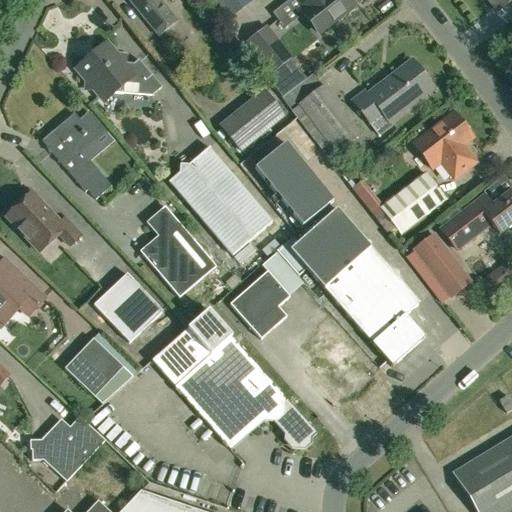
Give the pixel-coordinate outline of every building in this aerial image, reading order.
[(176,21),(164,6),(158,0),(130,0),(129,1),(158,36),(176,21)] [(228,17),(229,18),(252,0),(251,0),(214,0),(228,17)] [(297,0),(306,11),(303,13),(303,14),(319,34),(320,33),(319,33),(352,8),(353,8),(354,7),(348,0),(297,0)] [(489,0),(499,10),(510,0),(489,0)] [(248,43),(271,73),(289,59),(266,30),(248,43)] [(86,61),(75,70),(85,82),(85,90),(93,91),(103,103),(114,93),(122,94),(123,86),(124,85),(138,86),(137,95),(151,96),(161,88),(138,61),(133,65),(124,64),(106,43),(95,53),(87,52),(86,61)] [(391,127),(388,123),(433,89),(411,61),(367,95),(370,99),(357,109),(378,137),(391,127)] [(336,153),(361,133),(324,86),(299,106),(336,153)] [(263,92),(220,127),(240,152),(283,117),(263,92)] [(95,201),(111,187),(80,151),(104,131),(88,113),(79,120),(74,114),(41,142),(85,193),(87,191),(95,201)] [(431,169),(439,164),(440,162),(453,180),(474,164),(461,147),(471,139),(453,115),(420,140),(413,146),(431,169)] [(254,169),(301,228),(333,202),(286,144),(254,169)] [(232,257),(251,241),(272,223),(208,149),(168,183),(232,257)] [(446,201),(425,174),(379,209),(400,236),(446,201)] [(456,251),(469,241),(491,224),(499,235),(511,224),(511,192),(492,207),(484,197),(440,231),(456,251)] [(69,247),(75,241),(81,235),(64,218),(59,223),(31,194),(6,217),(39,253),(58,235),(69,247)] [(336,210),(289,251),(392,368),(425,339),(405,317),(419,304),(336,210)] [(156,241),(140,254),(178,299),(215,268),(192,241),(177,223),(167,212),(150,227),(159,238),(156,241)] [(471,284),(438,241),(433,235),(412,252),(450,301),(471,284)] [(289,299),(288,297),(301,285),(275,255),(261,267),(267,273),(229,306),(260,341),(286,318),(277,309),(289,299)] [(511,268),(508,262),(482,281),(487,287),(493,296),(511,281),(511,268)] [(0,274),(0,311),(8,320),(19,309),(27,317),(45,299),(24,279),(15,289),(0,274)] [(126,275),(93,307),(128,344),(162,313),(126,275)] [(316,435),(230,337),(208,312),(151,362),(173,388),(227,449),(262,418),(274,419),(288,434),(287,440),(293,446),(303,447),(316,435)] [(92,340),(64,370),(94,399),(123,369),(92,340)] [(0,385),(8,377),(0,368),(0,385)] [(511,404),(507,397),(498,402),(506,414),(511,410),(511,404)] [(66,483),(95,453),(105,442),(80,419),(59,440),(51,433),(41,444),(31,444),(32,462),(43,462),(66,483)] [(511,511),(511,438),(453,475),(475,511),(511,511)] [(121,511),(200,511),(140,492),(121,511)] [(108,511),(98,502),(88,511),(67,511),(66,511),(108,511)]
